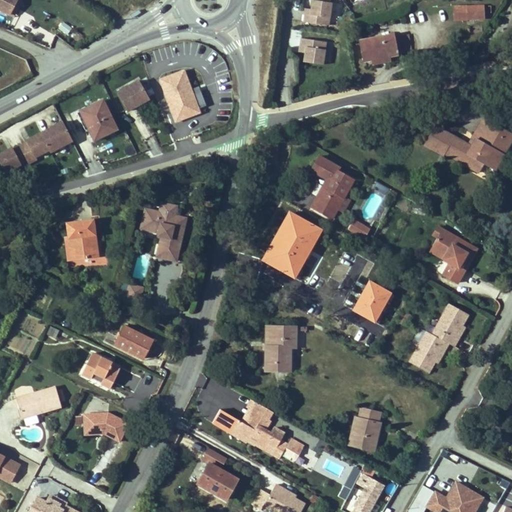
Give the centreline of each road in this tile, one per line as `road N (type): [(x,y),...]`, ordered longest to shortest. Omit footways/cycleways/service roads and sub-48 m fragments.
road 1 (tertiary): [(128,511),(177,435),(216,324),(241,132)]
road 2 (unclassified): [(241,132),(377,89),(511,69)]
road 3 (unclassified): [(0,193),(241,132)]
road 4 (residential): [(439,435),(511,304)]
